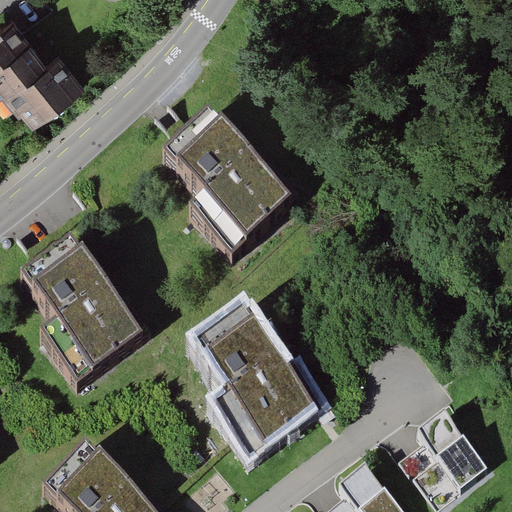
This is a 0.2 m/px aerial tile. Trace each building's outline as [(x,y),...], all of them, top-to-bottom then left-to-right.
[(9,25),(0,30),(0,84),(28,126),(83,90),(61,56),(49,64),(34,41),(24,48),(9,25)] [(208,203),(191,218),(230,262),(290,210),(215,124),(171,162),(208,203)] [(57,336),(41,347),(73,395),(138,351),(74,256),(25,289),(57,336)] [(226,314),(232,324),(254,312),(248,302),(226,314)] [(246,328),(196,361),(230,412),(214,423),(246,469),(311,425),(246,328)] [(438,424),(398,458),(442,511),(483,477),(438,424)] [(147,511),(90,452),(44,496),(59,511),(147,511)] [(318,511),(405,511),(368,469),(318,511)]
